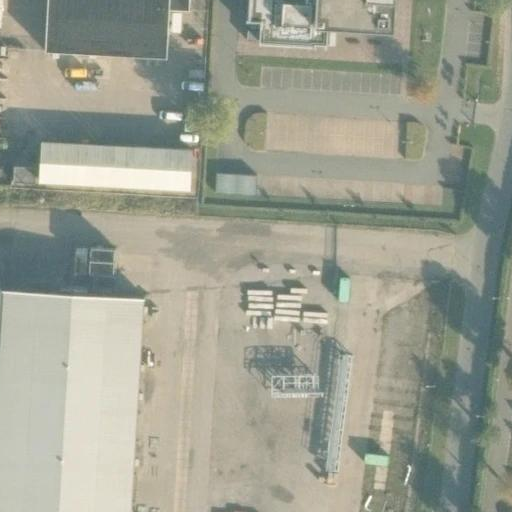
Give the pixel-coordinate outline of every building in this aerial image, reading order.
[(171,10),(191,11),(191,0),(48,0),(46,51),(168,58),(171,10)] [(394,0),(249,0),(247,41),(321,45),(322,24),(394,28),(394,0)] [(192,148),(41,140),(39,182),(190,189),(192,148)] [(14,182),(36,183),(37,167),(15,166),(14,182)] [(214,193),(255,195),(257,175),(216,173),(214,193)] [(114,248),(90,247),(89,271),(112,273),(114,248)] [(0,511),(131,511),(144,296),(0,287),(0,511)]
